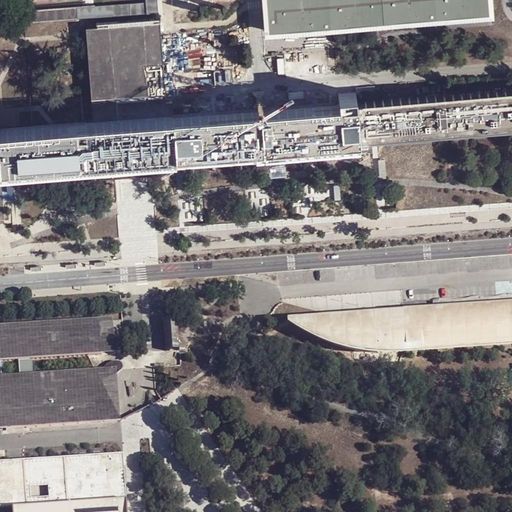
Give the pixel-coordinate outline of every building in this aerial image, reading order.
[(144,0),(146,8),(146,13),(147,19),(157,18),(156,1),(155,0),(144,0)] [(268,0),(269,8),(271,36),(329,32),(435,24),(439,24),(491,20),(489,0),(268,0)] [(83,23),(147,19),(146,13),(146,8),(94,12),(88,12),(22,17),(7,18),(0,18),(0,29),(23,28),(78,24),(83,23)] [(90,104),(92,127),(130,125),(167,122),(165,106),(159,106),(158,92),(153,30),(153,24),(91,29),(84,29),(84,37),(90,104)] [(511,96),(347,109),(350,145),(511,133),(511,96)] [(350,145),(347,109),(265,115),(167,122),(169,158),(175,158),(340,146),(350,145)] [(169,158),(167,122),(130,125),(92,127),(2,134),(0,133),(0,170),(5,170),(75,165),(133,161),(169,158)] [(336,318),(288,323),(288,326),(317,343),(350,353),(370,355),(369,350),(511,340),(511,304),(358,317),(359,321),(336,318)] [(177,318),(162,319),(164,350),(178,349),(177,318)] [(111,320),(0,327),(0,334),(100,327),(102,355),(114,354),(111,320)] [(0,430),(119,422),(110,402),(109,400),(102,387),(98,379),(94,371),(33,375),(31,361),(88,356),(102,355),(100,327),(0,334),(0,430)] [(104,367),(102,372),(104,376),(109,377),(114,376),(119,373),(121,369),(122,365),(118,362),(113,362),(108,364),(104,367)] [(115,369),(94,371),(109,400),(119,422),(115,369)] [(125,511),(124,489),(122,454),(0,462),(0,508),(10,508),(10,511),(125,511)]
